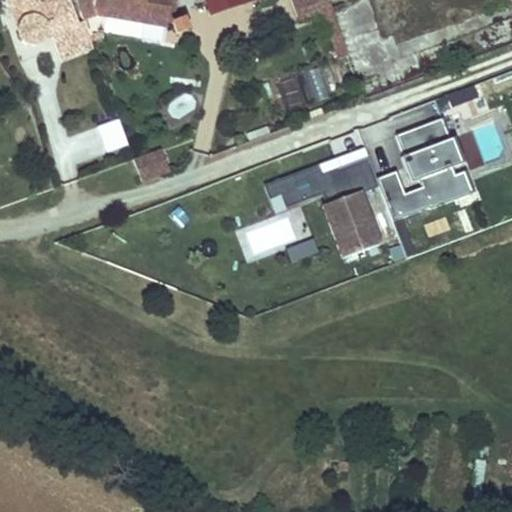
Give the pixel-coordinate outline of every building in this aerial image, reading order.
[(10,0),(20,23),(19,26),(19,30),(19,33),(20,37),(22,40),(24,42),(27,44),(31,45),(34,45),(38,44),(41,42),(43,40),(46,35),(54,32),(78,23),(69,0),(10,0)] [(75,0),(83,20),(99,15),(100,8),(138,13),(137,20),(166,24),(169,0),(75,0)] [(243,7),(240,0),(202,0),(209,18),(243,7)] [(328,12),(323,0),(288,0),(296,23),(316,16),(328,12)] [(138,13),(100,8),(99,15),(137,20),(138,13)] [(336,37),(328,12),(316,16),(325,41),(336,37)] [(189,29),(185,18),(173,23),(178,34),(189,29)] [(54,32),(63,58),(94,47),(84,22),(78,23),(54,32)] [(344,61),(336,37),(325,41),(333,65),(344,61)] [(305,72),(312,100),(325,96),(318,69),(305,72)] [(474,87),(458,92),(463,105),(478,99),(474,87)] [(395,173),(375,181),(391,225),(471,195),(463,173),(454,177),(451,170),(459,167),(442,120),(394,138),(402,159),(400,160),(409,185),(417,183),(420,190),(403,196),(395,173)] [(107,149),(123,145),(117,121),(101,126),(107,149)] [(333,153),(361,146),(358,132),(329,139),(333,153)] [(96,135),(75,137),(76,160),(98,158),(96,135)] [(132,161),(140,182),(167,173),(160,152),(132,161)] [(352,174),(328,183),(336,205),(360,197),(352,174)] [(379,250),(360,197),(336,205),(318,212),(337,265),(379,250)] [(313,239),(283,247),(287,262),(317,254),(313,239)]
